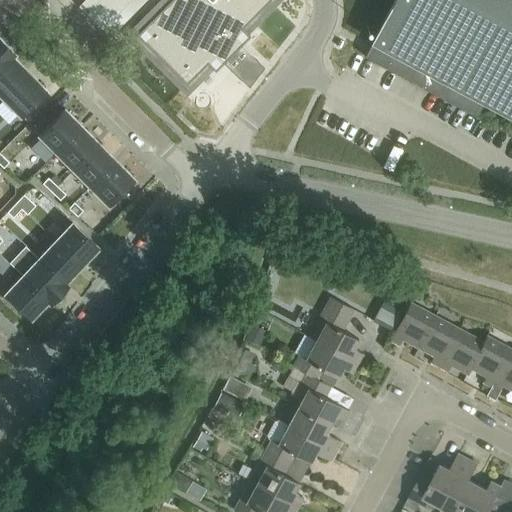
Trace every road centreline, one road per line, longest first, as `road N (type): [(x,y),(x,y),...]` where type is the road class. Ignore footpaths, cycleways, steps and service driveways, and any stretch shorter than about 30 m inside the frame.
road 1 (unclassified): [(511,236),(289,187),(201,180)]
road 2 (residential): [(201,180),(30,0)]
road 3 (unclassified): [(53,376),(201,180)]
road 4 (residential): [(359,511),(415,409),(434,404),(511,444)]
road 5 (unclassified): [(201,180),(294,66),(326,12),(325,0)]
